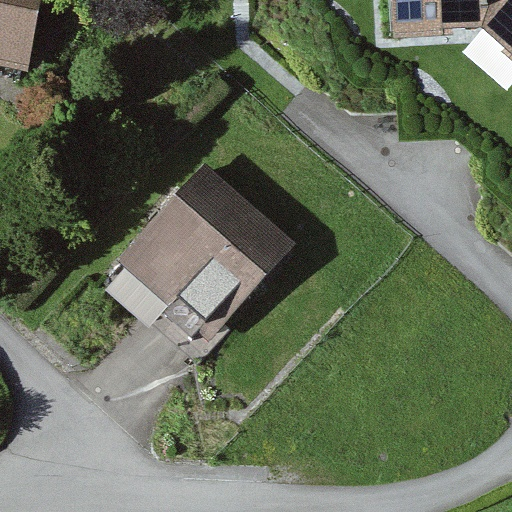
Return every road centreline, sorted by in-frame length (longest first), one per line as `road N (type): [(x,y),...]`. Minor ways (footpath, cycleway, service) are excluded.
road 1 (residential): [(65,487),(375,509),(430,499),(511,455)]
road 2 (residential): [(511,283),(318,119)]
road 3 (residential): [(65,487),(39,386),(0,347)]
